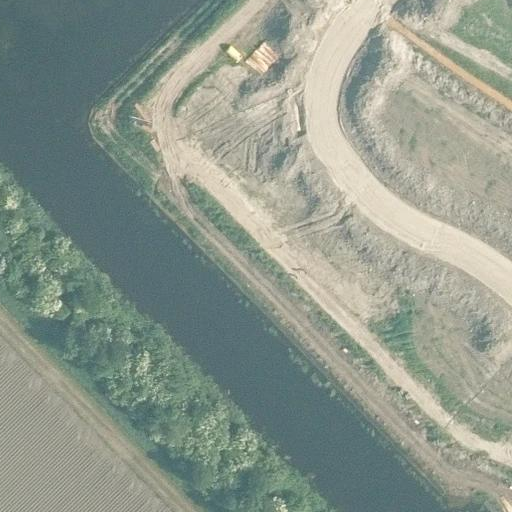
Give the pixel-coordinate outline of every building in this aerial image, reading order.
[(255,0),(230,24),(261,56),(287,30),(280,23),(291,12),(279,0),(255,0)] [(391,31),(376,44),(409,85),(433,65),(439,73),(449,65),(430,41),(421,49),(402,25),(393,33),(391,31)] [(213,29),(186,56),(217,88),(235,70),(223,57),(232,48),(213,29)] [(186,56),(159,82),(178,102),(187,93),(199,105),(211,93),(214,90),(216,89),(217,88),(186,56)] [(448,124),(403,169),(425,192),(471,147),(448,124)] [(317,221),(275,251),(286,267),(299,258),(315,281),(355,253),(341,234),(334,238),(327,229),(324,231),(317,221)] [(357,267),(327,293),(340,308),(348,301),(364,319),(379,305),(382,309),(393,299),(391,295),(399,288),(382,269),(368,281),(357,267)] [(449,326),(448,326),(482,362),(483,361),(485,359),(488,356),(500,344),(488,331),(497,322),(478,303),(452,329),(449,326)] [(448,326),(421,353),(443,376),(452,367),(464,379),(476,367),(479,364),(481,362),(482,362),(448,326)] [(393,356),(368,380),(413,427),(439,402),(411,374),(419,366),(394,340),(386,349),(393,356)]
